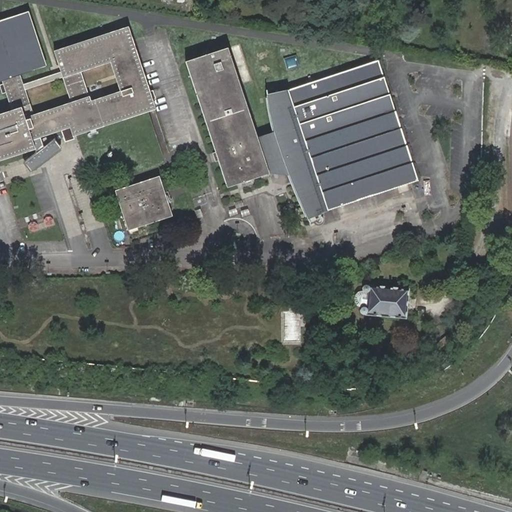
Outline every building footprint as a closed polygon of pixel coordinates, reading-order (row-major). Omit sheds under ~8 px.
[(0,80),(2,79),(19,74),(45,65),(28,12),(0,21),(0,80)] [(120,91),(95,99),(103,126),(154,108),(129,27),(55,52),(61,71),(62,77),(81,71),(110,62),(120,91)] [(267,173),(264,164),(256,138),(227,49),(187,62),(218,157),(227,186),(267,173)] [(271,96),(282,130),(290,155),(310,215),(316,213),(424,180),(383,58),(271,96)] [(31,115),(33,114),(24,90),(62,77),(61,71),(23,84),(19,74),(2,79),(5,88),(12,109),(27,103),(31,115)] [(62,77),(70,102),(89,96),(81,71),(62,77)] [(70,102),(33,114),(31,115),(38,137),(65,129),(71,127),(73,135),(103,126),(95,99),(91,100),(89,96),(70,102)] [(31,115),(27,103),(12,109),(0,112),(0,159),(39,146),(41,145),(38,137),(31,115)] [(290,155),(282,130),(256,138),(264,164),(276,160),(290,155)] [(158,175),(114,190),(127,230),(172,215),(158,175)] [(408,288),(368,284),(363,286),(363,289),(367,292),(366,306),(361,307),(360,312),(365,314),(406,317),(408,288)]
